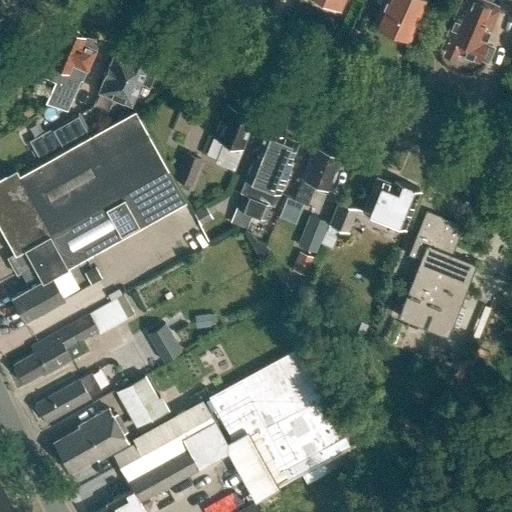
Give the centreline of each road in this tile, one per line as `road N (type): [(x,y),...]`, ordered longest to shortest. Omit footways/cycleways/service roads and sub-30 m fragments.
road 1 (unclassified): [(511,157),(118,0)]
road 2 (secondary): [(63,511),(0,392)]
